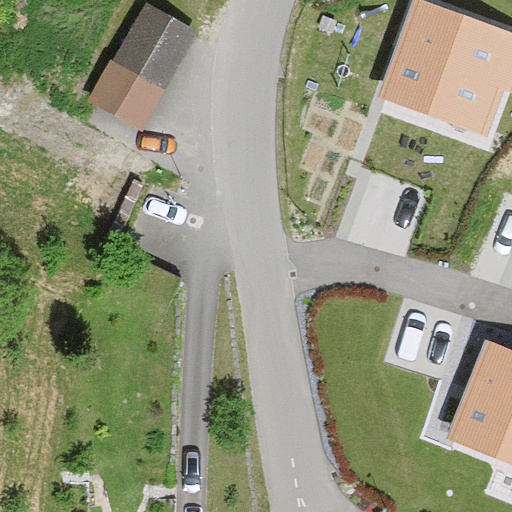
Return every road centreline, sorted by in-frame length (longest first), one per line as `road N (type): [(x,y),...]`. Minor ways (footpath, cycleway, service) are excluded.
road 1 (unclassified): [(261,266),(245,98),(265,0)]
road 2 (residential): [(261,266),(340,262),(511,304)]
road 3 (unclassified): [(305,511),(261,266)]
